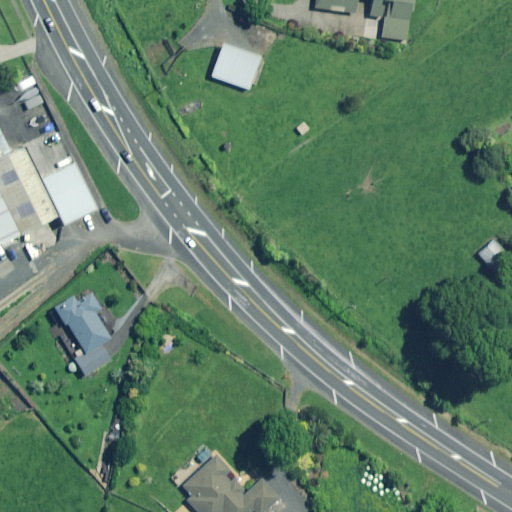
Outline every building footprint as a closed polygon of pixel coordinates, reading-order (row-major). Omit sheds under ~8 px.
[(314,0),(313,10),(354,15),(355,0),(369,0),(368,18),(384,19),(382,40),(406,42),(410,0),(314,0)] [(263,64),(257,62),(258,59),(221,46),(210,79),(247,91),(249,85),(255,86),(263,64)] [(302,122),(293,130),(301,139),(310,132),(302,122)] [(0,248),(52,222),(17,155),(0,164),(0,248)] [(40,181),(58,218),(62,227),(95,211),(73,165),(40,181)] [(503,256),(493,243),(476,256),(486,269),(495,262),(503,256)] [(101,313),(90,294),(73,304),(71,301),(53,312),(62,327),(64,326),(81,354),(71,361),(82,378),(110,361),(100,345),(109,340),(95,317),(101,313)] [(265,511),(277,501),(257,480),(244,491),(233,479),(227,473),(228,471),(214,456),(179,489),(187,498),(182,502),(192,511),(265,511)]
